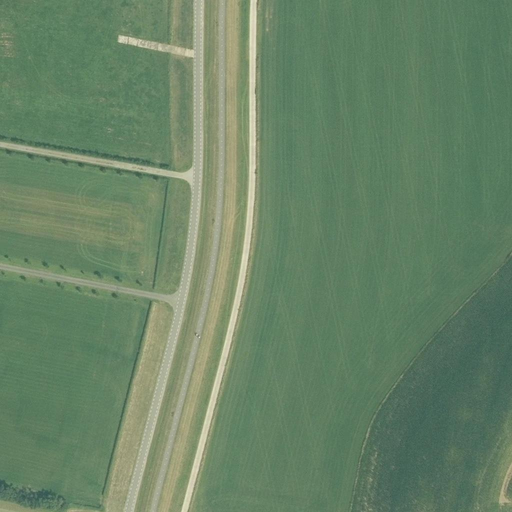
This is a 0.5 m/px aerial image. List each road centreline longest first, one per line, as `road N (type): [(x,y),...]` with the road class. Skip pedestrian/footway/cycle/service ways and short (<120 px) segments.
road 1 (track): [(253,0),(244,263),(184,511)]
road 2 (unclassified): [(129,511),(192,239),(198,0)]
